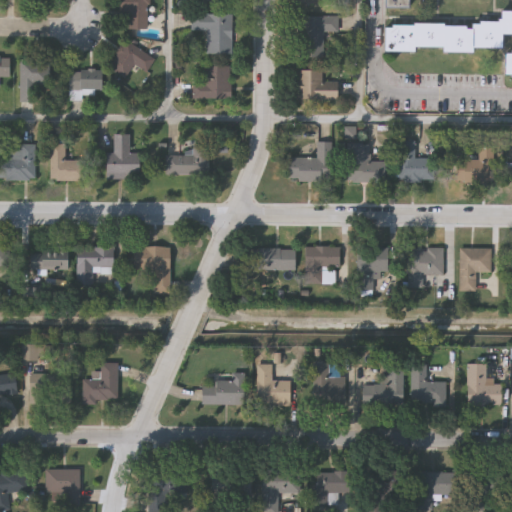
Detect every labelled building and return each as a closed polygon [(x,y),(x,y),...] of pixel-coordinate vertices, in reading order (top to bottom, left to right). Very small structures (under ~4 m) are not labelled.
[(148,0),(148,32),(118,32),(118,0),(148,0)] [(384,0),(409,0),(409,10),(384,10),(384,0)] [(383,51),(383,27),(400,27),(400,24),(457,24),(457,26),(482,26),(482,20),(500,20),(500,12),(511,12),(511,36),(501,36),(501,49),(472,49),(472,51),(442,51),(383,51)] [(192,33),(192,16),(232,17),(232,57),(205,57),(206,33),(192,33)] [(299,61),(299,18),(338,18),(338,34),(324,34),(324,61),(299,61)] [(107,71),(123,43),(154,61),(146,75),(132,67),(124,81),(107,71)] [(0,59),(9,59),(9,79),(0,79),(0,59)] [(48,88),(34,87),(34,104),(19,104),(20,63),(48,63),(48,88)] [(230,69),(230,100),(192,100),(192,69),(230,69)] [(323,72),(323,83),(337,83),(337,102),(297,102),(297,72),(323,72)] [(80,102),(67,102),(67,73),(100,73),(100,94),(80,94),(80,102)] [(138,155),(138,180),(105,180),(105,155),(113,155),(113,137),(129,137),(129,155),(138,155)] [(317,160),(317,143),(332,144),(332,183),(288,182),(288,159),(317,160)] [(415,143),(415,161),(442,161),(442,182),(399,183),(399,143),(415,143)] [(348,144),(370,145),(370,164),(385,164),(384,185),(346,184),(348,144)] [(85,182),(50,182),(50,146),(67,146),(67,161),(85,161),(85,182)] [(36,147),(35,182),(0,182),(1,159),(8,159),(8,147),(36,147)] [(208,178),(165,177),(165,148),(178,148),(178,155),(191,155),(191,148),(208,148),(208,178)] [(453,184),(454,161),(479,162),(479,148),(498,149),(496,186),(453,184)] [(0,267),(0,247),(8,247),(8,267),(0,267)] [(113,270),(93,270),(93,286),(77,286),(77,249),(113,249),(113,270)] [(132,274),(132,249),(168,249),(168,295),(153,295),(153,274),(132,274)] [(245,272),(245,249),(294,249),(294,272),(245,272)] [(305,249),(338,249),(338,270),(305,270),(305,249)] [(374,293),(355,293),(355,250),(388,250),(388,274),(374,274),(374,293)] [(422,290),(408,290),(408,251),(443,251),(443,278),(422,277),(422,290)] [(491,251),(491,274),(475,274),(475,293),(459,293),(459,251),(491,251)] [(30,276),(30,256),(67,255),(68,275),(30,276)] [(322,276),(330,276),(330,282),(333,282),(333,286),(322,286),(322,276)] [(82,405),(82,380),(100,381),(100,364),(117,364),(117,406),(82,405)] [(313,364),(343,364),(343,407),(313,407),(313,364)] [(445,383),(445,408),(411,408),(410,366),(426,365),(426,383),(445,383)] [(255,407),(255,366),(271,366),(271,382),(288,382),(288,407),(255,407)] [(501,386),(501,407),(467,407),(467,366),(485,366),(485,380),(493,380),(493,386),(501,386)] [(362,387),(387,387),(387,368),(403,368),(404,407),(362,408),(362,387)] [(0,376),(12,374),(17,395),(0,398),(0,376)] [(28,406),(28,374),(69,374),(69,406),(28,406)] [(242,375),(242,406),(200,406),(200,387),(213,387),(213,382),(231,382),(231,375),(242,375)] [(0,471),(23,469),(26,490),(5,493),(7,503),(0,504),(0,471)] [(44,469),(78,469),(78,502),(44,502),(44,469)] [(211,497),(210,473),(250,472),(250,497),(211,497)] [(400,500),(388,500),(388,511),(367,511),(367,472),(400,473),(400,500)] [(329,495),(329,507),(313,507),(313,474),(355,473),(356,494),(329,495)] [(298,503),(282,503),(282,511),(262,511),(262,474),(298,474),(298,503)] [(453,497),(433,497),(433,511),(417,511),(417,474),(453,474),(453,497)] [(470,511),(470,475),(506,475),(506,511),(470,511)] [(167,511),(149,511),(149,476),(187,476),(187,500),(167,500),(167,511)]
